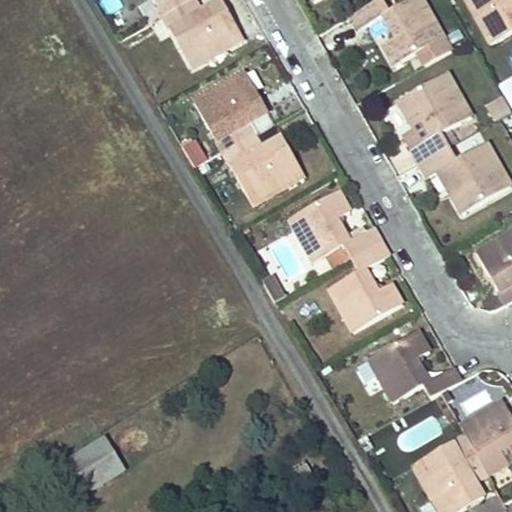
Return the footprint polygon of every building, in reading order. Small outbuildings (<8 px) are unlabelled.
[(197,0),(164,19),(151,26),(160,44),(174,36),(192,69),(245,39),(233,19),(222,25),(216,15),(208,20),(203,12),(197,0)] [(152,0),(164,19),(197,0),(196,0),(152,0)] [(383,0),(353,17),(362,32),(387,19),(398,39),(389,44),(400,64),(420,53),(427,65),(453,50),(424,0),(414,0),(390,14),(383,0)] [(511,0),(463,0),(490,47),(511,36),(507,27),(511,24),(511,0)] [(223,1),(203,12),(208,20),(216,15),(222,25),(233,19),(223,1)] [(259,93),(248,73),(196,103),(225,155),(259,136),(250,122),(245,113),(254,107),(249,99),(259,93)] [(472,116),(448,73),(400,100),(416,127),(404,134),(420,164),(450,147),(442,132),(472,116)] [(511,76),(499,85),(511,106),(511,76)] [(245,113),(250,122),(270,112),(259,93),(249,99),(254,107),(245,113)] [(502,97),(487,106),(496,121),(511,112),(502,97)] [(259,136),(225,155),(254,206),(307,176),(295,154),(283,161),(279,152),(271,157),(265,147),(259,136)] [(285,137),(265,147),(271,157),(279,152),(283,161),(295,154),(285,137)] [(190,170),(207,164),(199,142),(182,148),(190,170)] [(450,147),(420,164),(427,178),(448,165),(461,188),(452,193),(463,213),(511,186),(487,143),(458,160),(450,147)] [(340,190),(292,217),(317,260),(346,243),(354,258),(383,242),(375,226),(354,238),(341,215),(351,210),(340,190)] [(511,233),(476,254),(489,277),(499,270),(503,279),(511,274),(511,233)] [(361,271),(333,287),(357,330),(404,303),(393,283),(384,288),(371,266),(391,255),(383,242),(354,258),(361,271)] [(499,270),(489,277),(499,294),(511,286),(511,274),(503,279),(499,270)] [(272,274),(260,280),(272,304),(284,298),(272,274)] [(430,349),(419,329),(372,356),(396,398),(425,380),(432,395),(440,390),(461,378),(452,363),(433,375),(422,353),(430,349)] [(511,415),(504,401),(460,426),(466,436),(489,476),(508,465),(504,457),(511,452),(511,415)] [(466,436),(414,466),(440,511),(461,511),(467,509),(463,501),(471,498),(466,489),(475,483),(489,476),(466,436)] [(103,439),(61,467),(83,500),(125,473),(103,439)] [(311,475),(307,469),(303,463),(287,473),(295,485),(311,475)] [(485,499),(475,483),(466,489),(471,498),(463,501),(467,509),(485,499)] [(249,511),(251,511),(258,507),(267,502),(259,490),(242,501),(249,511)]
